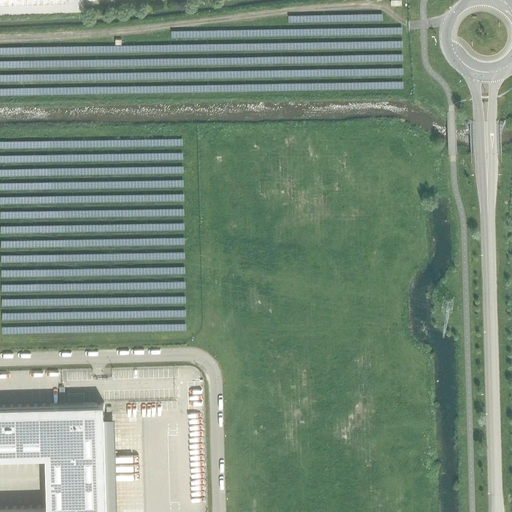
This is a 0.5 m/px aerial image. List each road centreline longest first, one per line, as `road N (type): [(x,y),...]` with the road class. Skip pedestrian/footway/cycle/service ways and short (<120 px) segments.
road 1 (unclassified): [(218,511),(214,379),(206,361),(186,354),(0,360)]
road 2 (tertiary): [(487,221),(494,489)]
road 3 (tertiary): [(473,70),(487,221)]
road 4 (tertiary): [(487,221),(496,71)]
